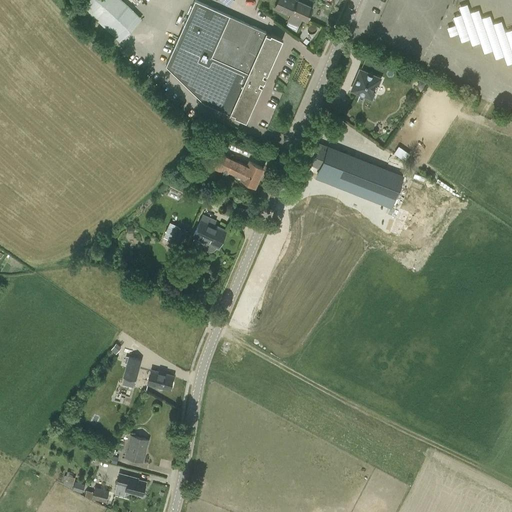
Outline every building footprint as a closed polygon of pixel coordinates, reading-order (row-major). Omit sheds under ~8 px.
[(248,122),(285,40),(195,0),(166,66),(205,103),(248,122)] [(290,15),(291,13),(307,20),(312,7),(295,0),(277,0),(274,8),(290,15)] [(461,40),(467,39),(500,56),(504,55),(507,63),(511,61),(511,28),(480,12),(479,8),(470,11),(468,3),(462,4),(452,25),(447,26),(450,35),(459,32),(461,40)] [(360,71),(352,90),(371,98),(374,92),(376,93),(379,86),(377,85),(380,79),(360,71)] [(330,213),(341,186),(348,188),(349,185),(348,184),(350,179),(354,181),(356,176),(368,180),(373,166),(320,144),(311,164),(319,167),(305,202),(330,213)] [(399,146),(395,153),(406,158),(409,151),(399,146)] [(255,186),(264,168),(249,161),(247,165),(221,153),(215,167),(227,173),(228,170),(242,176),(240,179),(255,186)] [(200,164),(196,173),(212,181),(216,172),(200,164)] [(418,189),(422,179),(411,174),(407,185),(418,189)] [(193,236),(205,241),(204,244),(204,246),(205,247),(206,249),(208,251),(210,251),(213,250),(215,249),(217,246),(219,247),(226,230),(213,224),(215,220),(203,214),(193,236)] [(170,240),(168,244),(179,249),(187,231),(177,226),(170,240)] [(135,380),(136,380),(142,359),(129,355),(123,376),(124,376),(122,383),(133,386),(135,380)] [(173,375),(152,369),(148,383),(169,389),(173,375)] [(272,399),(267,408),(283,415),(287,407),(272,399)] [(148,440),(131,435),(126,456),(141,460),(143,452),(142,452),(143,448),(146,449),(148,440)] [(65,474),(64,485),(73,486),(75,476),(65,474)] [(146,481),(130,477),(119,474),(115,490),(125,493),(126,490),(142,494),(146,481)] [(73,489),(83,492),(86,481),(76,478),(73,489)] [(109,490),(95,487),(92,498),(106,502),(109,490)]
